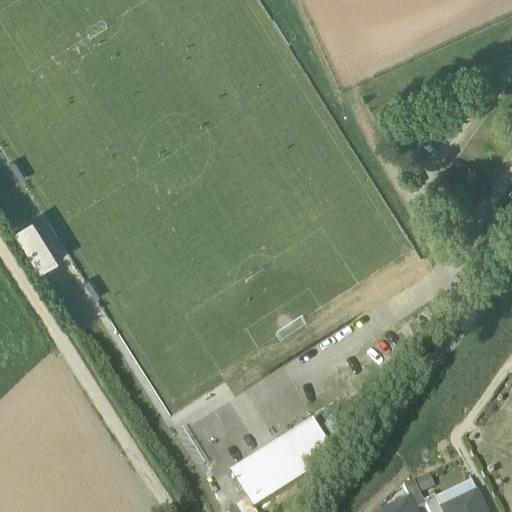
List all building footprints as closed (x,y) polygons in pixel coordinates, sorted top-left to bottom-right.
[(320,431),(238,482),(250,499),(256,510),(257,510),(338,459),(320,431)] [(413,484),(402,489),(409,503),(413,511),(418,511),(425,509),(423,505),(413,484)] [(483,511),(476,496),(441,511),(483,511)] [(250,499),(239,506),(242,511),(257,511),(257,510),(256,510),(250,499)] [(439,511),(434,500),(423,505),(425,509),(426,511),(439,511)] [(413,511),(409,503),(389,511),(413,511)]
